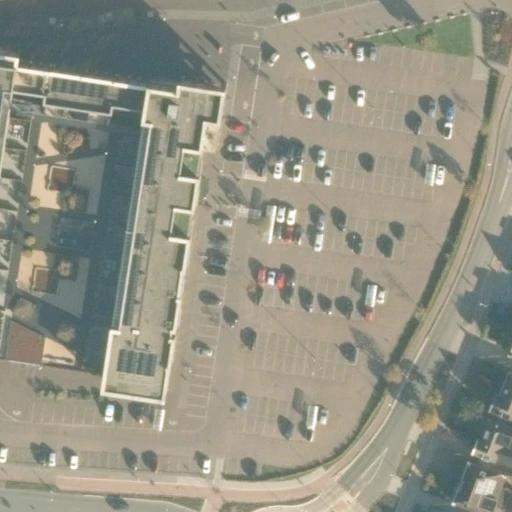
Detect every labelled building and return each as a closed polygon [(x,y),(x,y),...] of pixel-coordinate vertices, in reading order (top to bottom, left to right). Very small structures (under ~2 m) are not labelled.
[(227,84),(227,83),(182,76),(182,77),(181,77),(180,85),(19,60),(20,52),(20,51),(0,48),(0,358),(106,372),(105,381),(106,381),(105,382),(167,391),(167,390),(172,360),(173,360),(177,330),(174,329),(175,322),(178,323),(183,290),(182,290),(186,263),(187,263),(192,231),(191,230),(195,203),(197,203),(197,198),(203,197),(208,194),(210,188),(209,183),(206,178),(201,176),(202,170),(200,170),(204,144),(217,146),(217,145),(218,145),(227,84)] [(489,407),(511,415),(511,370),(509,369),(500,393),(495,391),(489,407)] [(83,371),(64,371),(63,385),(82,386),(83,371)] [(511,425),(491,418),(483,439),(511,450),(511,425)] [(511,450),(483,439),(478,437),(472,451),(511,465),(511,450)] [(461,483),(511,501),(511,490),(501,486),(506,475),(470,460),(461,483)] [(510,510),(511,504),(511,501),(461,483),(454,501),(482,511),(495,511),(492,511),(494,504),(510,510)]
